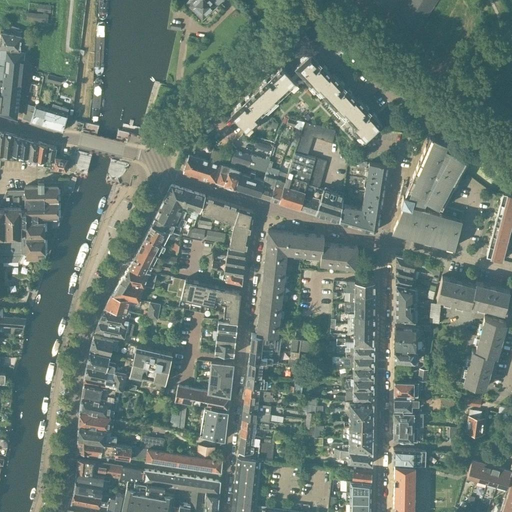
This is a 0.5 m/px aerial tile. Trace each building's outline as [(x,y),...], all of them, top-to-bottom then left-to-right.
[(106,16),(106,0),(97,0),(97,16),(99,19),(101,19),(103,19),(106,16)] [(188,0),(187,2),(193,9),(194,8),(202,17),(215,5),(210,0),(188,0)] [(404,0),(386,27),(408,41),(435,0),(404,0)] [(50,7),(37,5),(37,12),(49,14),(50,7)] [(48,15),(26,13),(25,21),(47,23),(48,15)] [(102,70),(104,21),(96,21),(94,71),(98,75),(102,70)] [(1,31),(0,35),(0,47),(7,48),(20,49),(21,35),(18,34),(19,28),(9,24),(9,26),(9,28),(8,32),(1,31)] [(0,111),(17,116),(24,50),(20,49),(7,48),(3,78),(0,105),(0,111)] [(317,61),(318,60),(311,52),(305,57),(314,67),(319,63),(317,61)] [(292,53),(288,57),(292,61),(294,60),(296,58),(292,53)] [(314,67),(305,57),(298,64),(307,74),(314,67)] [(317,88),(331,74),(321,63),(320,65),(319,63),(314,67),(307,74),(304,77),(315,90),(317,88)] [(307,74),(298,64),(295,67),(295,68),(289,73),(296,81),(302,75),(304,77),(307,74)] [(296,81),(289,73),(282,65),(271,76),(272,77),(269,80),(283,94),(296,81)] [(329,101),(343,87),(342,85),(343,84),(333,73),(331,74),(317,88),(329,101)] [(48,74),(47,80),(61,84),(62,78),(48,74)] [(103,83),(101,78),(95,77),(94,81),(91,113),(92,120),(95,123),(98,120),(100,114),(103,83)] [(283,94),(269,80),(267,79),(255,90),(269,106),(283,94)] [(145,82),(134,123),(142,126),(154,84),(145,82)] [(133,84),(122,117),(131,119),(141,87),(133,84)] [(342,112),(356,98),(346,87),(345,89),(343,87),(329,101),(340,113),(342,112)] [(257,118),(269,106),(255,90),(245,99),(247,101),(243,104),(257,118)] [(353,124),(368,111),(366,109),(368,108),(358,96),(356,98),(342,112),(353,124)] [(257,118),(243,104),(242,102),(231,112),(246,129),(257,118)] [(52,127),(58,104),(53,103),(52,109),(44,106),(39,123),(52,127)] [(25,108),(22,118),(30,121),(39,123),(44,106),(36,104),(35,106),(32,105),(31,110),(25,109),(25,108)] [(62,130),(68,114),(68,113),(67,113),(69,108),(58,104),(52,127),(62,130)] [(381,122),(371,111),(370,113),(368,111),(353,124),(355,126),(352,129),(362,140),(381,122)] [(295,126),(297,121),(289,118),(287,124),(295,126)] [(335,129),(324,126),(305,121),(294,151),(307,155),(313,136),(332,142),(332,143),(335,131),(335,129)] [(11,159),(14,133),(6,130),(3,158),(11,159)] [(19,160),(22,135),(14,133),(11,159),(19,160)] [(27,161),(30,138),(22,135),(19,160),(27,161)] [(454,246),(463,210),(443,205),(468,158),(445,146),(447,143),(430,135),(404,194),(403,193),(401,204),(404,205),(393,231),(454,246)] [(36,162),(39,141),(30,138),(27,161),(36,162)] [(45,157),(47,144),(39,141),(36,162),(36,164),(50,166),(51,158),(45,157)] [(55,159),(55,156),(57,147),(47,144),(45,157),(51,158),(55,159)] [(219,162),(222,151),(213,149),(210,160),(189,154),(188,156),(186,156),(184,162),(186,164),(183,171),(216,181),(221,163),(219,162)] [(230,165),(224,184),(235,187),(240,170),(240,169),(242,163),(248,165),(250,166),(257,168),(265,171),(269,159),(268,159),(269,156),(266,155),(265,159),(251,154),(251,155),(245,153),(235,149),(230,165)] [(225,152),(223,152),(222,152),(222,151),(219,162),(221,163),(216,181),(224,184),(230,165),(222,163),(225,152)] [(315,157),(307,155),(294,151),(287,172),(278,201),(299,208),(307,183),(315,157)] [(67,157),(55,156),(55,159),(51,158),(50,166),(66,168),(67,157)] [(327,160),(315,157),(307,183),(299,208),(307,210),(315,186),(319,187),(327,160)] [(263,177),(258,195),(268,198),(270,198),(278,170),(279,168),(270,166),(272,160),(269,159),(265,171),(263,177)] [(385,178),(387,163),(369,160),(366,175),(385,178)] [(258,195),(263,177),(240,170),(235,187),(258,195)] [(278,170),(270,198),(278,201),(287,172),(282,171),(278,170)] [(383,191),(385,178),(366,175),(365,188),(383,191)] [(63,194),(63,193),(63,182),(44,183),(44,180),(38,180),(38,185),(25,185),(25,189),(6,190),(5,193),(4,198),(4,206),(0,205),(0,256),(3,261),(18,261),(23,253),(26,253),(26,258),(38,258),(38,253),(45,253),(44,217),(58,217),(58,194),(63,194)] [(200,210),(205,195),(171,184),(164,197),(183,204),(200,210)] [(315,213),(323,188),(319,187),(315,186),(307,210),(315,213)] [(343,194),(338,193),(333,191),(323,188),(315,213),(328,217),(332,218),(338,220),(339,220),(342,202),(343,194)] [(381,203),(383,191),(365,188),(363,200),(381,203)] [(511,205),(511,193),(503,191),(500,203),(511,205)] [(212,214),(217,199),(207,195),(202,211),(212,214)] [(179,214),(183,204),(164,197),(160,207),(179,214)] [(224,218),(229,202),(217,199),(212,214),(224,218)] [(379,215),(381,203),(363,200),(362,205),(361,212),(379,215)] [(234,222),(239,206),(229,202),(224,218),(234,222)] [(353,224),(356,204),(342,202),(339,220),(353,224)] [(511,217),(511,205),(500,203),(497,213),(511,217)] [(377,229),(379,215),(361,212),(362,205),(356,204),(353,224),(374,231),(377,229)] [(250,227),(254,210),(239,206),(234,222),(250,227)] [(160,207),(155,216),(175,223),(182,226),(184,227),(187,221),(183,219),(184,216),(179,214),(160,207)] [(511,217),(497,213),(494,224),(510,228),(511,228),(511,217)] [(155,216),(151,223),(170,230),(172,230),(179,232),(182,226),(175,223),(155,216)] [(212,222),(199,220),(198,226),(211,228),(212,222)] [(248,237),(250,227),(234,222),(232,233),(248,237)] [(164,243),(170,230),(151,223),(148,230),(147,230),(147,231),(146,233),(164,243)] [(507,238),(510,228),(494,224),(492,234),(507,238)] [(205,230),(193,227),(193,230),(191,236),(204,238),(205,230)] [(287,252),(289,231),(268,229),(266,250),(287,252)] [(226,233),(221,233),(208,230),(206,238),(224,241),(226,233)] [(301,253),(303,232),(289,231),(287,252),(301,253)] [(321,256),(323,242),(324,234),(303,232),(301,253),(321,256)] [(158,254),(164,243),(146,233),(142,241),(141,243),(140,243),(140,244),(158,254)] [(246,247),(248,237),(232,233),(230,244),(246,247)] [(504,249),(507,238),(492,234),(489,244),(504,249)] [(338,265),(340,244),(323,242),(321,256),(320,263),(338,265)] [(153,263),(158,254),(140,244),(140,245),(139,247),(138,248),(135,255),(145,261),(145,262),(153,264),(153,263)] [(246,248),(246,247),(230,244),(230,245),(229,245),(228,251),(245,254),(245,251),(246,251),(246,248)] [(355,267),(358,245),(340,244),(338,265),(355,267)] [(502,259),(504,249),(489,244),(486,255),(502,259)] [(245,256),(245,254),(228,251),(221,250),(215,249),(214,255),(227,257),(226,262),(244,265),(245,259),(245,257),(245,256)] [(285,266),(287,252),(266,250),(264,264),(285,266)] [(145,261),(135,255),(134,255),(134,256),(133,258),(132,259),(129,265),(149,270),(153,264),(145,262),(145,261)] [(396,255),(395,266),(413,269),(416,270),(418,270),(420,261),(415,260),(396,255)] [(243,274),(244,268),(244,266),(244,265),(226,262),(224,270),(243,274)] [(283,283),(285,266),(264,264),(262,281),(283,283)] [(129,265),(120,279),(144,284),(152,286),(156,272),(149,270),(129,265)] [(395,266),(395,273),(412,277),(415,278),(416,270),(413,269),(395,266)] [(242,283),(243,275),(225,271),(223,279),(241,283),(242,283)] [(395,273),(395,281),(410,284),(413,285),(415,278),(412,277),(395,273)] [(177,290),(180,278),(168,275),(165,287),(177,290)] [(451,300),(456,278),(442,275),(437,297),(451,300)] [(192,299),(196,280),(185,278),(181,297),(192,299)] [(471,303),(475,283),(456,278),(451,300),(470,305),(471,303)] [(139,298),(144,284),(120,279),(111,293),(139,298)] [(202,301),(206,283),(196,280),(192,299),(202,301)] [(343,289),(343,291),(346,291),(374,291),(375,280),(354,280),(343,280),(343,281),(343,283),(344,286),(345,287),(344,288),(343,289)] [(281,300),(283,283),(262,281),(260,298),(281,300)] [(417,291),(417,287),(410,285),(410,284),(395,281),(395,291),(417,291)] [(488,307),(493,285),(476,281),(475,283),(471,303),(488,307)] [(214,299),(217,285),(206,283),(202,301),(213,304),(214,299)] [(433,298),(436,286),(431,284),(430,290),(429,289),(427,297),(433,298)] [(225,301),(228,288),(217,285),(214,299),(225,301)] [(504,311),(508,294),(509,289),(493,285),(488,307),(504,311)] [(237,320),(241,291),(228,288),(225,301),(223,312),(218,312),(218,318),(237,320)] [(374,302),(374,291),(346,291),(343,291),(341,291),(341,296),(354,296),(354,301),(374,302)] [(417,300),(417,291),(395,291),(395,299),(417,300)] [(141,299),(139,298),(111,293),(105,306),(131,311),(132,312),(133,305),(139,306),(141,299)] [(279,320),(281,300),(260,298),(258,317),(279,320)] [(417,308),(417,300),(395,299),(395,308),(417,308)] [(151,300),(148,315),(158,317),(161,303),(151,300)] [(341,301),(340,311),(354,312),(374,313),(374,302),(354,301),(341,301)] [(439,322),(441,303),(431,302),(429,321),(439,322)] [(128,321),(131,311),(105,306),(95,330),(125,336),(125,333),(131,335),(134,323),(128,321)] [(417,320),(417,308),(395,308),(395,318),(417,320)] [(374,334),(374,313),(354,312),(354,333),(374,334)] [(506,321),(485,315),(480,332),(501,338),(506,321)] [(25,318),(9,316),(0,316),(0,326),(9,326),(23,328),(26,318),(25,318)] [(278,335),(279,320),(258,317),(257,333),(278,335)] [(236,331),(237,320),(218,318),(217,329),(236,331)] [(417,336),(418,324),(394,322),(394,335),(417,336)] [(235,342),(236,331),(217,329),(216,340),(235,342)] [(298,364),(301,339),(257,333),(252,332),(249,358),(266,360),(298,364)] [(497,355),(501,338),(480,332),(475,348),(494,354),(497,355)] [(374,344),(374,334),(354,333),(350,333),(350,339),(345,339),(345,344),(353,344),(374,344)] [(118,349),(120,340),(94,335),(90,348),(90,349),(110,353),(112,348),(118,349)] [(394,335),(394,348),(414,349),(417,349),(417,348),(425,348),(425,338),(417,338),(417,336),(394,335)] [(234,354),(235,342),(216,340),(214,352),(234,354)] [(172,352),(136,344),(133,358),(130,373),(132,374),(165,382),(172,352)] [(345,344),(345,350),(346,350),(346,355),(353,355),(373,355),(374,344),(353,344),(345,344)] [(489,369),(494,354),(475,348),(473,347),(468,363),(489,369)] [(414,360),(414,349),(394,348),(394,360),(414,360)] [(130,373),(133,358),(110,353),(90,349),(87,364),(130,373)] [(343,355),(343,366),(353,366),(373,366),(373,355),(353,355),(346,355),(343,355)] [(265,366),(266,360),(249,358),(248,368),(251,368),(252,366),(262,367),(262,365),(265,366)] [(232,372),(232,364),(233,364),(233,362),(211,360),(210,371),(232,373),(232,372)] [(484,387),(489,369),(468,363),(467,366),(464,365),(460,380),(484,387)] [(87,364),(85,375),(85,376),(108,381),(116,383),(115,387),(123,388),(129,389),(135,390),(136,386),(130,384),(132,374),(130,373),(87,364)] [(261,373),(262,367),(252,366),(251,368),(248,368),(246,383),(260,385),(266,386),(267,378),(264,378),(264,373),(261,373)] [(373,378),(373,366),(353,366),(353,372),(346,372),(340,372),(340,377),(345,377),(373,378)] [(425,380),(427,369),(420,368),(419,379),(425,380)] [(230,382),(231,373),(232,373),(210,371),(209,380),(231,383),(231,382),(230,382)] [(107,386),(108,381),(85,376),(83,385),(95,387),(95,386),(97,387),(97,385),(107,387),(107,386)] [(373,389),(373,378),(345,377),(345,388),(353,388),(373,389)] [(229,392),(230,383),(231,383),(209,380),(208,389),(229,393),(230,392),(229,392)] [(418,380),(394,380),(394,393),(406,393),(406,395),(413,395),(417,395),(418,380)] [(260,389),(260,385),(246,383),(245,392),(264,394),(264,395),(269,396),(272,396),(272,394),(270,393),(270,390),(265,390),(260,389)] [(228,409),(229,395),(229,394),(229,393),(208,389),(194,387),(178,384),(174,398),(174,400),(205,405),(227,410),(228,409)] [(116,388),(107,386),(107,387),(97,385),(97,387),(95,386),(95,387),(83,385),(82,395),(112,400),(113,400),(116,388)] [(335,394),(335,399),(345,399),(349,399),(373,400),(373,389),(353,388),(346,388),(345,394),(335,394)] [(269,400),(269,396),(264,395),(264,394),(245,392),(244,400),(258,402),(259,399),(269,400)] [(109,415),(112,400),(82,395),(80,410),(109,415)] [(465,396),(464,403),(480,405),(481,398),(465,396)] [(423,397),(394,397),(393,409),(412,409),(412,402),(423,402),(423,397)] [(335,407),(334,413),(349,413),(372,413),(373,400),(349,399),(349,409),(345,409),(345,407),(335,407)] [(271,405),(260,404),(260,402),(258,402),(244,400),(243,408),(270,412),(271,405)] [(224,439),(227,410),(205,405),(200,434),(211,436),(224,438),(223,439),(224,439)] [(269,420),(270,412),(243,408),(242,417),(256,418),(269,420)] [(111,415),(109,415),(80,410),(79,424),(109,429),(111,415)] [(307,410),(306,418),(314,419),(315,412),(312,411),(311,411),(307,410)] [(470,410),(467,431),(471,432),(472,434),(475,435),(477,434),(479,433),(482,433),(484,417),(481,417),(481,412),(474,411),(470,410)] [(417,411),(393,411),(393,425),(417,425),(417,411)] [(372,425),(372,413),(349,413),(349,420),(329,419),(329,424),(349,424),(372,425)] [(242,417),(241,425),(256,427),(266,428),(268,429),(269,424),(256,423),(256,418),(242,417)] [(312,427),(314,419),(306,418),(305,426),(312,427)] [(10,428),(11,422),(0,421),(0,436),(9,438),(10,428)] [(111,430),(109,429),(79,424),(78,438),(78,439),(99,441),(116,443),(117,437),(111,436),(111,430)] [(372,437),(372,425),(349,424),(349,432),(333,431),(333,436),(348,437),(372,437)] [(255,435),(256,427),(241,425),(240,433),(255,435)] [(417,440),(417,425),(393,425),(393,437),(394,439),(417,440)] [(240,433),(239,442),(253,443),(257,444),(258,442),(260,443),(261,436),(255,435),(240,433)] [(141,435),(139,447),(147,448),(162,450),(164,438),(141,435)] [(7,447),(9,438),(0,436),(0,452),(4,453),(7,447)] [(274,438),(261,436),(260,443),(258,442),(257,444),(253,443),(239,442),(238,451),(253,453),(253,449),(259,449),(258,456),(273,457),(274,438)] [(372,451),(372,437),(348,437),(348,442),(331,442),(331,447),(332,447),(372,451)] [(97,453),(99,441),(78,439),(79,450),(97,453)] [(146,456),(147,448),(139,447),(116,443),(99,441),(97,453),(130,457),(131,457),(136,456),(136,455),(146,456)] [(198,443),(197,455),(213,457),(215,446),(198,443)] [(372,463),(372,451),(332,447),(332,449),(334,449),(334,455),(347,457),(347,460),(372,463)] [(414,511),(415,464),(425,464),(425,449),(393,447),(393,463),(394,463),(393,511),(414,511)] [(185,453),(162,450),(147,448),(146,456),(146,460),(183,465),(185,453)] [(221,470),(222,458),(213,457),(197,455),(185,453),(183,465),(195,466),(221,470)] [(255,511),(256,502),(261,458),(238,456),(231,511),(255,511)] [(120,477),(122,464),(78,457),(77,470),(110,475),(120,477)] [(477,478),(482,461),(472,458),(467,475),(477,478)] [(487,481),(492,464),(482,461),(477,478),(487,481)] [(142,481),(144,468),(122,464),(120,477),(127,478),(137,480),(142,481)] [(497,484),(502,467),(492,464),(487,481),(497,484)] [(511,470),(510,469),(502,467),(497,484),(507,487),(511,470)] [(167,484),(169,471),(144,468),(142,481),(145,481),(156,482),(167,484)] [(371,470),(351,468),(350,472),(352,473),(352,479),(371,481),(371,470)] [(109,480),(110,475),(77,470),(75,479),(103,484),(103,479),(109,480)] [(185,487),(187,474),(169,471),(167,484),(175,485),(185,487)] [(219,492),(220,479),(187,474),(185,487),(192,488),(203,490),(206,490),(219,492)] [(132,511),(137,480),(127,478),(125,491),(124,491),(124,494),(121,509),(132,511)] [(370,511),(371,481),(352,479),(347,478),(345,511),(370,511)] [(101,494),(103,484),(75,479),(74,489),(101,494)] [(138,511),(140,511),(145,481),(142,481),(137,480),(132,511),(138,511)] [(511,511),(511,480),(502,511),(511,511)] [(151,511),(156,482),(145,481),(140,511),(151,511)] [(175,485),(167,484),(156,482),(151,511),(178,511),(179,506),(173,505),(175,485)] [(200,511),(203,490),(192,488),(190,503),(189,511),(200,511)] [(108,501),(109,495),(101,494),(74,489),(71,500),(99,505),(100,500),(108,501)] [(218,504),(219,492),(206,490),(204,502),(203,507),(217,508),(217,505),(218,505),(218,504)] [(107,506),(121,509),(124,494),(116,492),(115,496),(109,495),(108,501),(107,506)] [(189,511),(190,503),(184,502),(184,504),(179,504),(179,506),(178,511),(189,511)]
